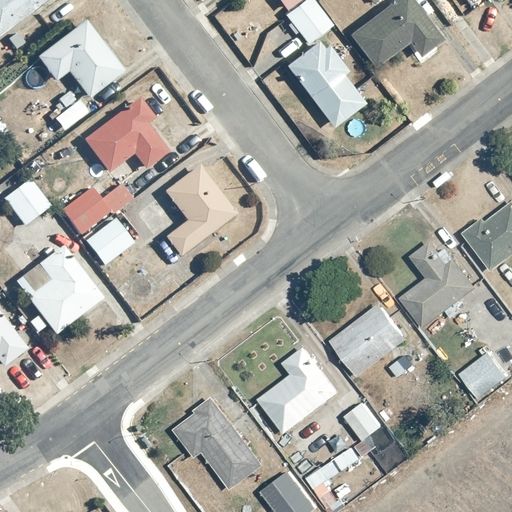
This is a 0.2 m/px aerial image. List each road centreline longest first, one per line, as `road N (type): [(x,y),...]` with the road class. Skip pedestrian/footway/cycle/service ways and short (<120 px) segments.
road 1 (residential): [(73,417),(330,221)]
road 2 (residential): [(330,221),(157,0)]
road 3 (residential): [(330,221),(511,83)]
road 4 (residential): [(73,417),(152,511)]
